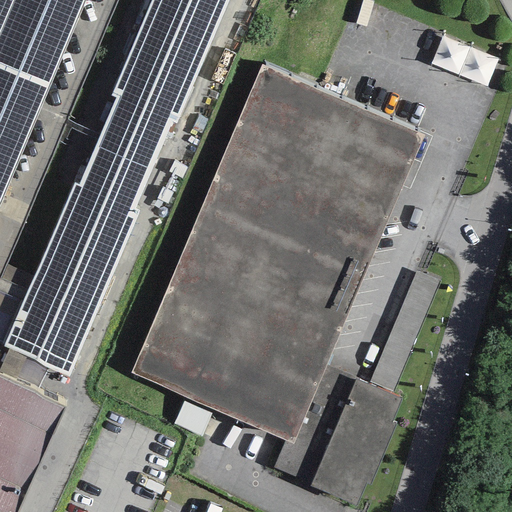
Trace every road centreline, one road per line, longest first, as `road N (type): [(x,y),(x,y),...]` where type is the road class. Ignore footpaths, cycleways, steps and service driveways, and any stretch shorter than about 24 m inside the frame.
road 1 (residential): [(406,511),(511,164)]
road 2 (unknown): [(102,0),(0,241)]
road 3 (unknown): [(496,215),(440,193),(384,327)]
